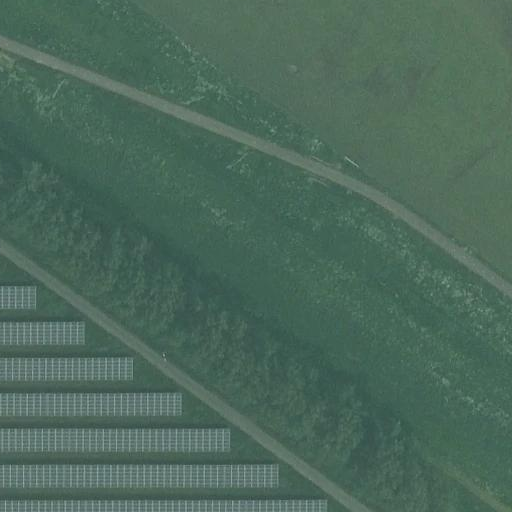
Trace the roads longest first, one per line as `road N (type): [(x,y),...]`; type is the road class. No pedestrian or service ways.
road 1 (track): [(0,52),(511,420)]
road 2 (track): [(506,511),(0,143)]
